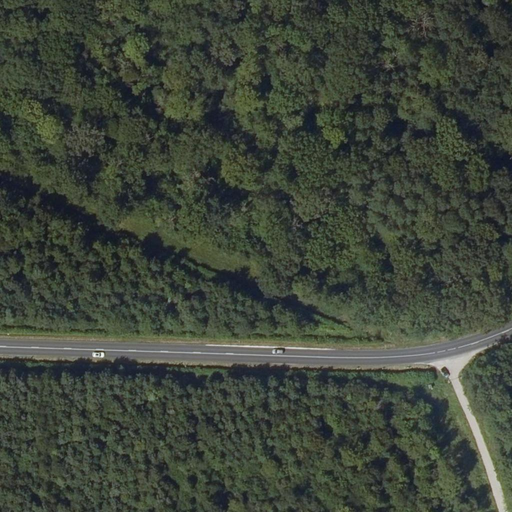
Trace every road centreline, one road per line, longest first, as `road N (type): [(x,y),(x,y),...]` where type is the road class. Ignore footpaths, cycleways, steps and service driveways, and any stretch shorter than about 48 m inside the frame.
road 1 (secondary): [(0,346),(365,357),(434,352),(511,329)]
road 2 (track): [(434,352),(0,190)]
road 3 (track): [(434,352),(461,401),(499,511)]
